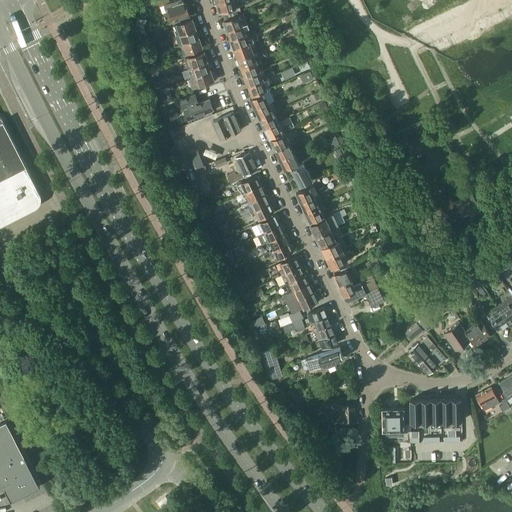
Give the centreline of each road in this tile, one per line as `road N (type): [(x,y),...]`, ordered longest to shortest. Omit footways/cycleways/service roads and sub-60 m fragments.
road 1 (secondary): [(322,511),(241,412),(145,267),(12,6)]
road 2 (secondary): [(0,29),(179,364),(282,511)]
road 3 (residential): [(373,374),(238,99),(202,0)]
road 4 (unclassified): [(159,460),(161,450),(142,426),(0,266)]
road 5 (residential): [(473,173),(411,43),(505,0)]
road 6 (residential): [(373,374),(444,383),(511,353)]
